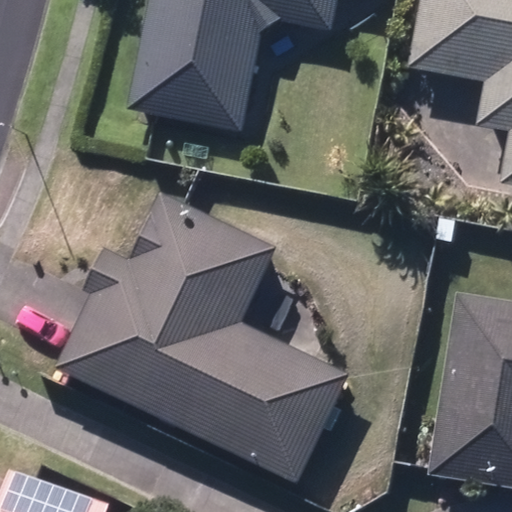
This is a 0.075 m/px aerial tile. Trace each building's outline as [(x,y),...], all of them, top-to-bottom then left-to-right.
[(150,0),(130,104),(241,127),(252,73),(273,77),(286,70),(288,56),(278,41),(259,37),(283,21),(279,37),(302,42),(306,26),(332,30),(337,0),(150,0)] [(503,186),(511,187),(511,0),(420,0),(408,69),(487,82),(479,126),(511,131),(503,186)] [(56,366),(297,483),(350,374),(241,322),(277,250),(161,195),(128,262),(101,250),(82,290),(92,294),(56,366)] [(428,474),(511,488),(511,303),(457,294),(428,474)] [(107,511),(110,505),(10,469),(0,498),(0,511),(107,511)]
